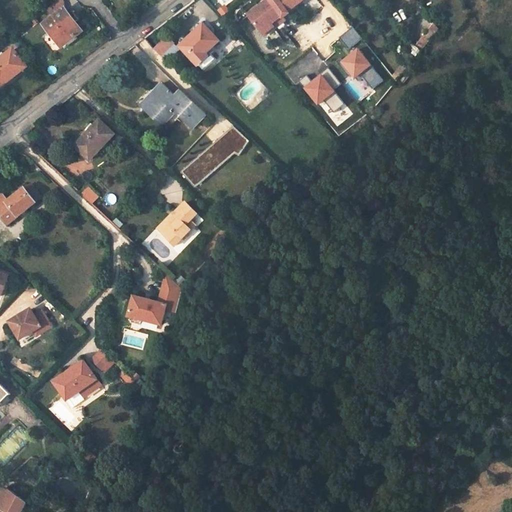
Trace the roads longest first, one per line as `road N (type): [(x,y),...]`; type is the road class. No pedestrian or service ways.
road 1 (track): [(511,384),(447,426),(355,511)]
road 2 (unclassified): [(127,39),(0,136)]
